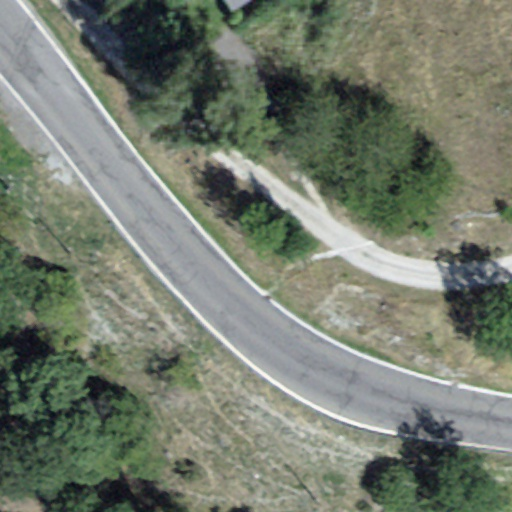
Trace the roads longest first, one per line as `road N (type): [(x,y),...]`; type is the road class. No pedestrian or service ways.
road 1 (tertiary): [(0,27),(251,320),(349,379),(511,421)]
road 2 (track): [(69,0),(223,144),(371,260),(453,277),(511,268)]
